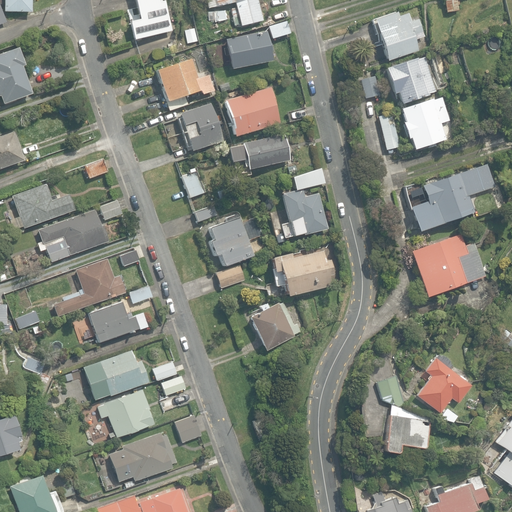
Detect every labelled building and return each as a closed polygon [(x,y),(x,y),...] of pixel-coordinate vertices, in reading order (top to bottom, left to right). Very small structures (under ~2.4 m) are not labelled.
[(2,0),(3,12),(30,13),(29,0),(2,0)] [(128,22),(132,40),(170,31),(163,2),(159,2),(158,0),(133,0),(138,20),(128,22)] [(233,2),(239,26),(262,21),(256,0),(204,0),(206,9),(233,2)] [(442,0),(445,13),(458,11),(457,5),(459,5),(458,0),(442,0)] [(372,20),(385,62),(417,51),(413,40),(423,37),(417,19),(410,22),(407,13),(397,16),(396,12),(372,20)] [(267,27),(271,39),(288,34),(284,21),(267,27)] [(224,40),(230,70),(271,61),(269,51),(272,51),(270,43),(268,44),(265,31),(224,40)] [(17,48),(0,54),(0,102),(1,105),(29,95),(19,66),(23,65),(17,48)] [(396,93),(400,104),(428,95),(427,94),(434,92),(423,58),(416,60),(415,59),(384,69),(392,94),(396,93)] [(198,79),(191,59),(153,72),(168,112),(185,106),(182,97),(198,91),(200,96),(212,92),(207,76),(198,79)] [(359,80),(363,99),(378,96),(374,77),(359,80)] [(220,92),(229,89),(227,82),(218,85),(220,92)] [(221,101),(232,137),(278,124),(274,110),(275,110),(269,87),(221,101)] [(409,139),(412,149),(426,145),(427,148),(434,146),(433,144),(445,140),(439,123),(449,120),(441,97),(432,100),(432,99),(399,109),(403,122),(401,123),(406,139),(409,139)] [(219,141),(207,104),(177,113),(189,151),(219,141)] [(377,117),(385,150),(399,147),(391,114),(377,117)] [(484,130),(487,143),(504,139),(501,125),(484,130)] [(0,166),(21,159),(11,132),(0,135),(0,166)] [(244,162),(245,170),(289,161),(283,134),(262,139),(240,144),(226,147),(229,162),(231,162),(231,165),(244,162)] [(82,166),(88,179),(106,172),(101,159),(82,166)] [(407,208),(415,232),(471,214),(466,197),(493,188),(485,165),(420,187),(425,202),(407,208)] [(301,233),(301,236),(327,229),(318,193),(303,197),(301,189),(323,184),(319,168),(291,177),(294,191),(279,194),(286,223),(289,222),(292,235),(301,233)] [(179,177),(187,198),(204,192),(196,171),(179,177)] [(17,217),(22,229),(73,210),(67,195),(55,199),(53,196),(49,197),(44,184),(10,196),(15,209),(10,211),(13,219),(17,217)] [(98,207),(103,220),(121,214),(116,200),(98,207)] [(192,212),(195,223),(216,216),(212,205),(192,212)] [(44,250),(49,263),(107,242),(101,225),(99,226),(93,210),(36,231),(41,243),(36,244),(38,252),(44,250)] [(217,256),(221,267),(252,257),(247,240),(261,236),(255,218),(240,223),(238,217),(208,227),(212,240),(208,241),(213,257),(217,256)] [(459,234),(407,251),(422,297),(464,283),(455,257),(465,254),(459,234)] [(457,258),(466,283),(484,277),(473,242),(464,245),(467,255),(457,258)] [(118,256),(122,266),(137,260),(133,251),(118,256)] [(279,271),(285,297),(330,286),(327,276),(333,275),(329,260),(324,261),(322,251),(291,258),(290,253),(269,258),(272,272),(279,271)] [(30,253),(11,257),(15,279),(34,274),(30,253)] [(51,305),(55,317),(124,292),(118,276),(112,278),(105,259),(73,270),(80,289),(77,290),(78,292),(60,298),(61,301),(51,305)] [(482,270),(488,272),(491,267),(484,264),(482,270)] [(214,273),(219,288),(243,280),(238,265),(214,273)] [(127,293),(131,304),(151,296),(147,285),(127,293)] [(87,314),(97,343),(137,329),(137,330),(146,327),(144,321),(141,312),(132,315),(133,316),(130,317),(129,312),(124,314),(120,302),(87,314)] [(248,317),(264,351),(299,333),(295,324),(292,325),(281,303),(277,305),(276,303),(267,308),(265,304),(258,307),(260,311),(248,317)] [(14,319),(18,329),(38,322),(33,311),(14,319)] [(509,347),(511,343),(511,335),(504,329),(497,337),(509,347)] [(102,376),(108,396),(147,383),(140,361),(135,363),(130,349),(85,365),(91,380),(102,376)] [(414,395),(437,412),(448,397),(457,404),(470,386),(447,369),(450,365),(447,363),(449,361),(440,354),(439,356),(435,353),(422,371),(428,375),(414,395)] [(31,392),(40,396),(48,376),(39,373),(43,363),(28,357),(23,367),(38,373),(31,392)] [(151,369),(155,381),(174,374),(170,362),(151,369)] [(55,376),(58,385),(65,382),(62,374),(55,376)] [(159,383),(164,395),(184,388),(179,376),(159,383)] [(375,382),(380,400),(381,400),(391,402),(391,404),(404,409),(394,376),(388,378),(375,382)] [(96,408),(107,439),(113,437),(114,439),(153,425),(148,410),(149,410),(142,389),(101,404),(102,406),(96,408)] [(158,400),(162,413),(180,406),(175,394),(158,400)] [(405,412),(404,409),(391,404),(388,418),(383,449),(384,451),(384,452),(395,453),(397,452),(399,445),(405,446),(421,448),(424,449),(430,417),(421,415),(405,412)] [(438,419),(451,422),(455,416),(445,408),(438,419)] [(0,418),(0,454),(17,449),(15,441),(19,440),(11,415),(0,418)] [(180,443),(200,436),(192,415),(173,422),(180,443)] [(491,473),(511,488),(511,415),(492,442),(506,452),(491,473)] [(250,420),(256,442),(273,437),(267,416),(250,420)] [(159,436),(158,433),(120,447),(121,449),(107,455),(117,483),(128,479),(128,481),(123,483),(125,489),(136,485),(134,481),(169,468),(168,464),(174,462),(164,434),(159,436)] [(53,476),(61,498),(71,495),(63,473),(53,476)] [(52,511),(40,475),(8,486),(17,511),(52,511)] [(423,506),(424,511),(464,511),(474,509),(472,503),(483,499),(476,476),(467,479),(468,483),(440,492),(438,486),(432,488),(436,502),(423,506)] [(178,490),(177,488),(138,502),(141,511),(188,511),(181,489),(178,490)] [(384,500),(381,492),(371,495),(375,507),(365,511),(408,511),(407,508),(404,509),(401,502),(396,503),(393,497),(384,500)] [(93,510),(94,511),(138,511),(133,496),(93,510)]
